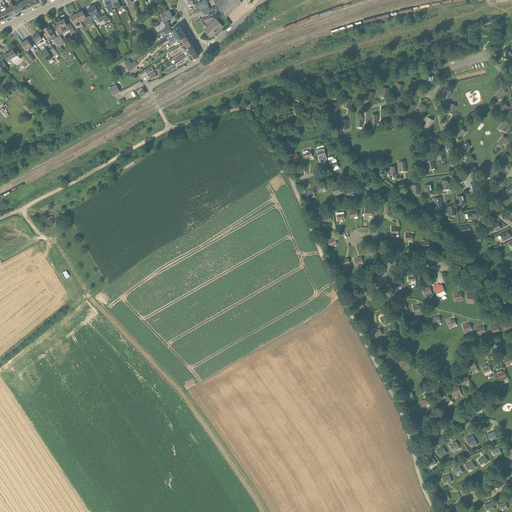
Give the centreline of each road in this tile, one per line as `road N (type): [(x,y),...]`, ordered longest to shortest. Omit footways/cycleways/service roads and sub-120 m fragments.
road 1 (unclassified): [(435,511),(396,401),(249,107)]
road 2 (track): [(0,218),(172,127)]
